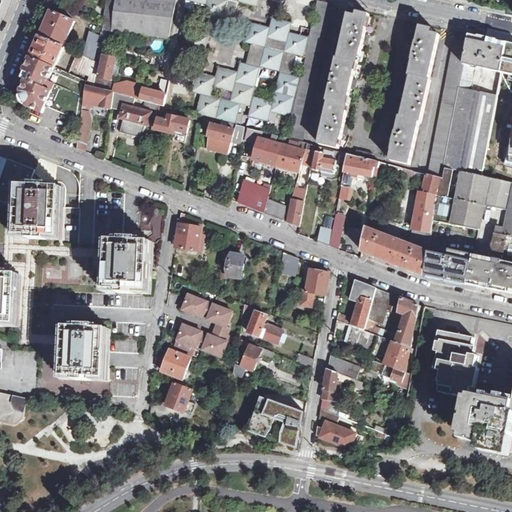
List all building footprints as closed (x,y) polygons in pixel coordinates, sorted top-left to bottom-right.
[(169,39),(177,0),(106,0),(102,30),(106,32),(169,39)] [(258,6),(259,0),(186,0),(187,1),(206,5),(206,6),(204,14),(199,33),(199,34),(189,31),(185,51),(184,51),(185,51),(204,57),(209,37),(219,40),(226,10),(236,13),(236,12),(238,3),(239,3),(239,2),(258,7),(258,6)] [(332,4),(318,0),(303,77),(294,118),(290,138),(304,142),(332,4)] [(64,47),(74,22),(52,12),(41,36),(64,47)] [(350,15),(339,60),(338,59),(328,103),(329,103),(320,144),(340,149),(343,134),(347,136),(349,126),(345,125),(346,121),(345,121),(349,106),(347,105),(351,89),(355,90),(357,81),(352,80),(356,64),(358,65),(363,46),(367,47),(369,38),(365,37),(370,14),(358,12),(357,16),(350,15)] [(242,105),(251,107),(249,117),(269,122),(272,113),(294,118),(303,77),(292,74),(297,56),(305,58),(308,37),(290,32),(292,24),(293,24),(293,23),(273,18),(270,28),(251,22),(246,43),(247,43),(253,44),(250,56),(249,55),(247,64),(241,62),(240,63),(241,63),(239,72),(219,67),(216,77),(197,72),(192,92),(202,94),(197,114),(234,124),(236,125),(242,105)] [(422,26),(416,48),(413,47),(411,56),(414,57),(413,61),(414,62),(411,76),(412,77),(408,93),(404,92),(402,100),(406,101),(403,118),(401,118),(398,133),(397,133),(396,137),(392,136),(390,145),(394,146),(391,160),(411,164),(420,122),(422,122),(431,80),(429,80),(440,35),(432,33),(433,29),(422,26)] [(84,55),(99,61),(100,53),(102,36),(91,31),(84,55)] [(470,35),(456,32),(428,174),(442,178),(444,167),(470,35)] [(511,43),(508,43),(506,43),(470,35),(444,167),(483,174),(497,96),(502,74),(511,74),(511,43)] [(55,68),(64,47),(41,36),(33,56),(32,57),(55,68)] [(96,80),(98,66),(99,61),(84,55),(78,53),(70,74),(88,82),(87,86),(95,88),(96,80)] [(98,66),(103,67),(100,78),(112,81),(114,75),(119,77),(123,59),(100,53),(99,61),(98,66)] [(25,86),(26,90),(23,91),(29,106),(43,113),(46,106),(43,105),(52,85),(49,84),(55,68),(32,57),(23,78),(28,80),(25,86)] [(165,106),(170,81),(162,79),(159,89),(155,88),(154,92),(145,89),(142,100),(147,102),(158,104),(165,106)] [(142,85),(124,82),(114,85),(96,80),(95,88),(115,93),(136,99),(139,99),(142,85)] [(113,109),(113,107),(115,93),(95,88),(87,86),(86,97),(102,101),(101,106),(113,109)] [(113,107),(124,110),(122,118),(125,118),(121,132),(143,138),(146,124),(149,125),(151,113),(134,108),(136,99),(115,93),(113,107)] [(79,141),(88,145),(91,122),(88,121),(91,103),(101,106),(102,101),(86,97),(79,141)] [(178,109),(165,106),(158,104),(157,110),(156,118),(162,119),(160,130),(179,135),(187,137),(191,120),(176,117),(178,109)] [(236,125),(234,124),(233,129),(213,124),(211,136),(209,147),(230,153),(233,141),(243,144),(246,127),(236,125)] [(511,127),(503,162),(511,165),(511,127)] [(283,145),(263,139),(265,132),(249,128),(246,139),(258,143),(254,159),(278,165),(283,145)] [(187,137),(179,135),(177,141),(185,143),(187,137)] [(304,142),(290,138),(285,137),(283,145),(278,165),(301,172),(301,171),(311,173),(316,145),(304,142)] [(79,141),(77,149),(87,153),(88,145),(79,141)] [(319,146),(315,170),(323,171),(324,168),(336,170),(338,161),(348,163),(349,154),(319,146)] [(373,160),(374,154),(358,150),(356,155),(373,160)] [(343,185),(352,187),(354,176),(371,179),(378,178),(380,167),(381,162),(373,160),(356,155),(349,154),(348,163),(343,185)] [(0,201),(8,205),(19,205),(18,235),(30,236),(30,239),(47,240),(47,237),(60,237),(62,188),(50,187),(50,184),(39,183),(38,186),(32,186),(32,178),(36,170),(5,158),(0,173),(0,201)] [(156,179),(158,163),(149,162),(148,176),(156,179)] [(416,171),(381,162),(380,167),(415,177),(416,171)] [(484,206),(490,178),(483,174),(444,167),(442,178),(439,192),(434,221),(440,222),(479,229),(480,224),(484,206)] [(311,173),(301,171),(301,172),(293,199),(305,201),(311,173)] [(434,221),(439,192),(442,178),(428,174),(427,174),(423,192),(420,191),(413,229),(432,232),(434,221)] [(511,236),(511,182),(490,178),(484,206),(509,211),(504,235),(511,236)] [(272,186),(268,184),(266,188),(245,180),(239,203),(240,203),(247,206),(265,213),(268,199),(272,186)] [(342,189),(341,199),(348,200),(350,190),(342,189)] [(284,220),(287,207),(268,199),(265,213),(271,215),(284,220)] [(300,227),(305,201),(293,199),(288,222),(300,227)] [(182,213),(180,224),(187,225),(189,216),(182,213)] [(339,250),(346,216),(337,214),(334,230),(330,246),(331,246),(338,249),(339,250)] [(501,235),(504,219),(501,218),(500,224),(497,224),(497,227),(495,233),(501,235)] [(468,283),(474,255),(479,229),(440,222),(430,276),(468,283)] [(177,247),(199,251),(203,228),(187,225),(180,224),(177,247)] [(330,246),(334,230),(322,228),(319,242),(330,246)] [(425,276),(429,252),(410,244),(367,228),(363,251),(378,257),(385,260),(425,276)] [(432,232),(413,229),(411,238),(430,243),(432,232)] [(511,293),(511,236),(504,235),(504,237),(500,237),(501,235),(495,233),(490,259),(474,255),(468,283),(468,284),(511,293)] [(429,252),(430,243),(411,238),(410,244),(429,252)] [(107,289),(149,291),(152,241),(109,239),(107,289)] [(225,253),(224,261),(229,261),(228,268),(223,268),(222,275),(230,277),(241,278),(243,266),(244,256),(233,254),(225,253)] [(282,270),(296,276),(299,258),(294,256),(287,254),(285,253),(282,270)] [(0,326),(4,326),(4,323),(17,324),(19,274),(7,274),(7,271),(0,270),(0,326)] [(327,296),(331,273),(311,270),(307,292),(327,296)] [(281,274),(280,282),(287,283),(288,275),(281,274)] [(218,294),(226,297),(230,277),(222,275),(218,294)] [(357,281),(352,300),(360,302),(354,326),(366,331),(369,320),(377,289),(366,284),(357,281)] [(377,289),(369,320),(376,322),(383,325),(388,310),(392,312),(396,296),(377,289)] [(217,333),(228,338),(229,335),(228,335),(230,328),(227,327),(233,312),(190,295),(183,310),(203,317),(203,315),(209,317),(209,320),(218,324),(216,330),(218,331),(217,333)] [(420,305),(403,299),(399,313),(406,316),(397,343),(412,349),(420,305)] [(246,305),(245,315),(256,318),(250,333),(279,345),(285,331),(266,324),(268,319),(269,317),(258,312),(259,310),(246,305)] [(338,320),(335,337),(367,350),(376,350),(374,357),(387,362),(386,365),(388,366),(407,374),(412,349),(397,343),(391,341),(366,331),(354,326),(338,320)] [(391,341),(393,334),(375,327),(376,322),(369,320),(366,331),(391,341)] [(77,377),(77,380),(93,381),(94,378),(106,378),(109,329),(96,328),(96,325),(85,324),(85,327),(66,327),(64,376),(77,377)] [(217,333),(215,337),(209,335),(209,337),(203,334),(203,332),(184,325),(175,348),(192,355),(195,347),(223,358),(229,342),(227,342),(228,338),(217,333)] [(511,401),(492,398),(492,399),(472,395),(479,356),(472,355),(475,338),(444,332),(441,349),(446,350),(442,370),(448,371),(444,393),(471,399),(463,435),(482,439),(481,446),(507,452),(511,423),(511,401)] [(240,342),(239,347),(250,351),(252,346),(253,347),(254,345),(241,339),(240,342)] [(250,351),(244,367),(255,371),(263,354),(273,358),(275,353),(265,349),(264,351),(253,347),(252,346),(250,351)] [(171,350),(163,371),(184,381),(193,359),(171,350)] [(314,368),(314,367),(315,361),(315,360),(299,353),(297,362),(299,362),(314,368)] [(329,368),(358,379),(362,369),(331,357),(329,368)] [(407,374),(388,366),(384,376),(403,384),(407,374)] [(329,369),(325,390),(324,395),(322,405),(322,409),(324,410),(336,415),(339,402),(335,401),(339,381),(342,382),(353,384),(354,379),(329,369)] [(176,383),(168,406),(172,407),(170,412),(183,417),(185,413),(194,390),(176,383)] [(28,400),(11,396),(0,393),(0,422),(1,422),(15,425),(24,420),(28,400)] [(278,443),(297,449),(303,412),(259,396),(247,429),(265,438),(275,420),(283,423),(279,433),(278,443)] [(325,428),(319,426),(317,435),(345,446),(352,441),(353,432),(338,426),(342,417),(340,416),(336,415),(324,410),(320,419),(327,422),(325,428)] [(401,430),(403,422),(393,420),(391,427),(401,430)]
